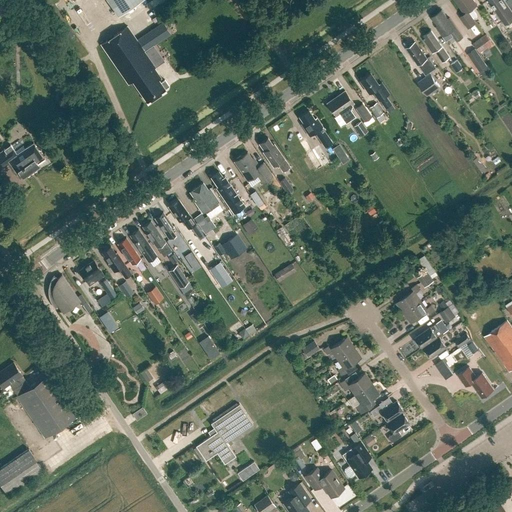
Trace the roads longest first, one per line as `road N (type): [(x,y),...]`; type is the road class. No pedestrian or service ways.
road 1 (tertiary): [(24,280),(424,0)]
road 2 (residential): [(182,511),(24,280)]
road 3 (residential): [(453,443),(362,309)]
road 4 (unclassified): [(353,511),(453,443)]
